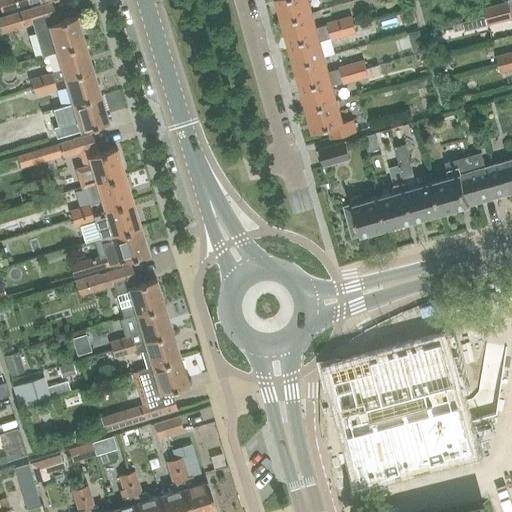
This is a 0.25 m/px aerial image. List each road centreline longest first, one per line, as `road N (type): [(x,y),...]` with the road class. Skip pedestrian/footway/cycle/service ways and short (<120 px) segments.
road 1 (secondary): [(144,0),(203,192)]
road 2 (secondary): [(249,342),(294,490),(306,501)]
road 3 (residential): [(287,158),(243,0)]
road 4 (secondary): [(306,501),(291,339)]
